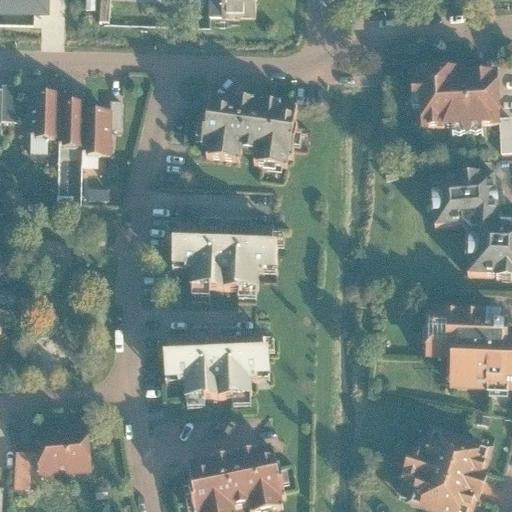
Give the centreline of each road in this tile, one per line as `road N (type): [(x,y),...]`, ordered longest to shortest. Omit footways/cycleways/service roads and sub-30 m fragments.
road 1 (residential): [(173,67),(135,218),(129,398)]
road 2 (residential): [(511,28),(383,36),(324,55)]
road 3 (residential): [(173,67),(0,63)]
road 4 (residential): [(324,55),(275,68),(173,67)]
road 5 (residential): [(0,406),(129,398)]
